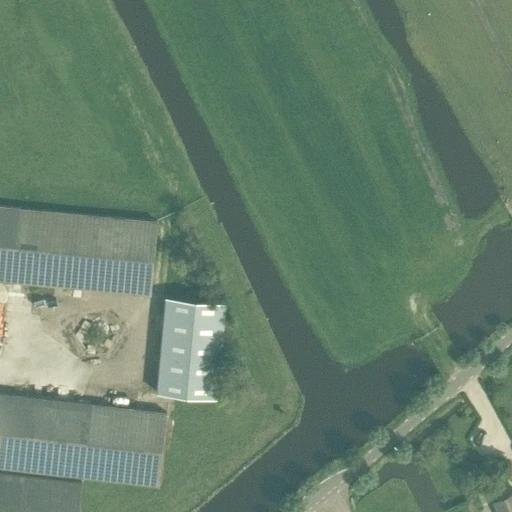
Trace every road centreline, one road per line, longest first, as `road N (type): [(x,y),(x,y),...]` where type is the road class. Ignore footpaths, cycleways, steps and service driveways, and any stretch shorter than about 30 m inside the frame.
road 1 (unclassified): [(310,511),(511,339)]
road 2 (unknown): [(0,373),(138,382)]
